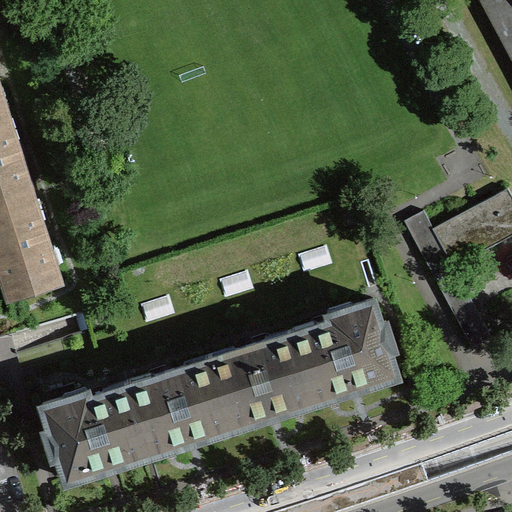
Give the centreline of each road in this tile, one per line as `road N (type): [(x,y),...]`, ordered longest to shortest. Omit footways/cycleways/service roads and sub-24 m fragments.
road 1 (secondary): [(511,417),(237,511)]
road 2 (secondary): [(369,511),(511,462)]
